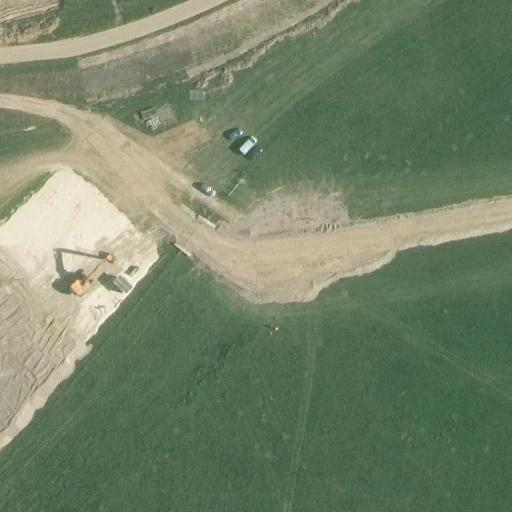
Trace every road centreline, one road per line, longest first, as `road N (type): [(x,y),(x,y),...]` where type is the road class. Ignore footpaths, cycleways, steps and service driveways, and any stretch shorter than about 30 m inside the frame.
road 1 (track): [(338,291),(99,126),(0,104)]
road 2 (unclassified): [(0,57),(72,49),(214,0)]
